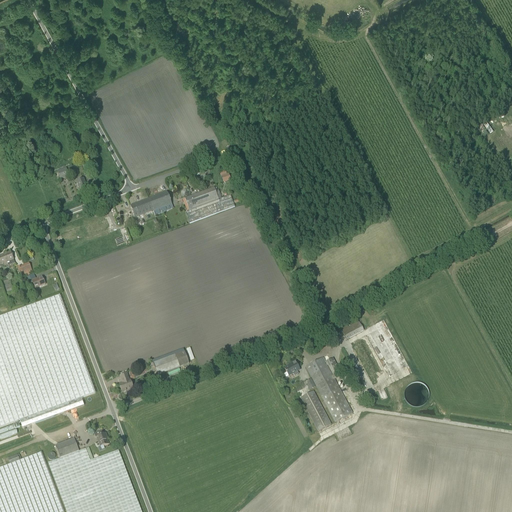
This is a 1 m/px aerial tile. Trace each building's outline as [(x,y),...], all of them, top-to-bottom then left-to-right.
[(490,135),(497,130),(490,120),(479,127),(485,136),(489,133),(490,135)] [(57,172),(60,179),(69,176),(66,168),(57,172)] [(227,175),(221,177),(223,183),(230,181),(228,175),(227,175)] [(76,181),(81,194),(88,191),(83,179),(79,181),(76,181)] [(214,188),(185,199),(189,210),(222,198),(219,191),(216,192),(214,188)] [(148,199),(153,212),(171,204),(167,192),(148,199)] [(130,206),(134,219),(153,212),(148,199),(130,206)] [(98,233),(91,236),(97,252),(105,249),(98,233)] [(0,256),(0,265),(3,264),(4,267),(7,265),(8,266),(15,263),(11,252),(0,256)] [(17,268),(20,276),(32,272),(29,263),(17,268)] [(34,287),(35,289),(45,285),(42,277),(32,281),(32,282),(30,282),(32,288),(34,287)] [(0,316),(0,428),(20,421),(22,428),(84,406),(81,399),(95,393),(60,295),(0,316)] [(349,328),(341,332),(346,341),(364,331),(359,322),(349,328)] [(374,326),(367,329),(373,341),(380,338),(374,326)] [(356,347),(355,347),(370,380),(374,380),(376,383),(386,379),(386,374),(384,370),(383,371),(378,371),(376,366),(376,365),(374,361),(367,345),(363,345),(362,343),(356,343),(356,347)] [(183,349),(152,361),(157,376),(189,364),(183,349)] [(381,353),(384,362),(392,359),(389,350),(385,352),(384,351),(381,353)] [(322,357),(305,366),(334,422),(353,413),(327,360),(325,361),(322,357)] [(284,374),(286,378),(289,376),(293,374),(294,377),(298,374),(296,371),(299,370),(295,362),(290,365),(290,366),(285,369),(287,373),(284,374)] [(119,385),(122,393),(126,391),(126,392),(127,392),(126,391),(133,389),(130,381),(129,381),(127,374),(120,377),(121,380),(122,380),(123,383),(119,385)] [(305,382),(309,391),(315,387),(311,379),(305,382)] [(403,390),(414,408),(430,398),(420,380),(403,390)] [(330,425),(314,391),(300,397),(316,431),(330,425)] [(97,440),(100,447),(103,446),(104,446),(109,444),(107,438),(105,433),(103,434),(102,431),(94,434),(95,438),(98,437),(99,439),(97,440)] [(48,463),(66,511),(141,511),(118,450),(90,461),(86,449),(78,452),(74,439),(55,446),(59,459),(48,463)] [(64,511),(42,452),(21,460),(19,454),(8,458),(10,464),(0,467),(0,511),(64,511)]
